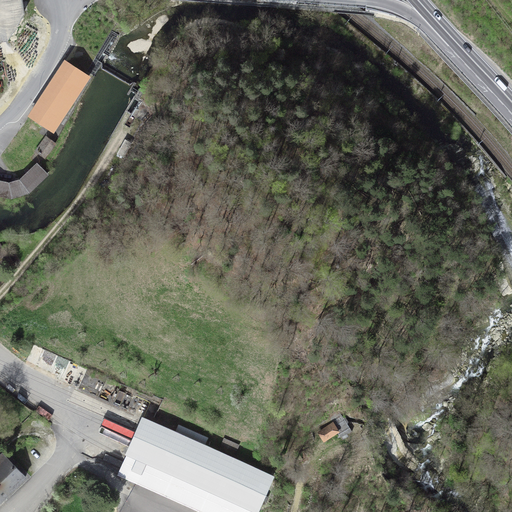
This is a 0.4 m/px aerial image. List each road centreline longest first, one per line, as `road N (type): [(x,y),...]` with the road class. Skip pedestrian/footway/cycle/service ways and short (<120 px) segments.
road 1 (primary): [(511,114),(406,0)]
road 2 (unclassified): [(66,0),(57,48),(0,123)]
